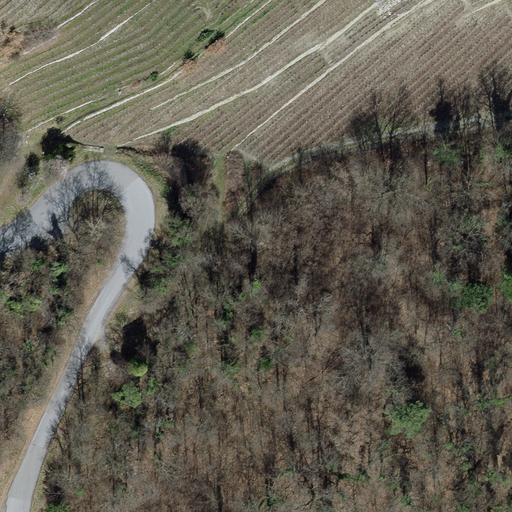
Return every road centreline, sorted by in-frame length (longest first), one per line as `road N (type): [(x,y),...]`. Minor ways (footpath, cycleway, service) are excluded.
road 1 (track): [(88,334),(111,344),(148,338),(242,206),(280,171),(332,149),(511,118)]
road 2 (unclassified): [(17,511),(94,319),(134,247),(139,212),(120,180),(93,178),(71,185),(32,228),(0,244)]
